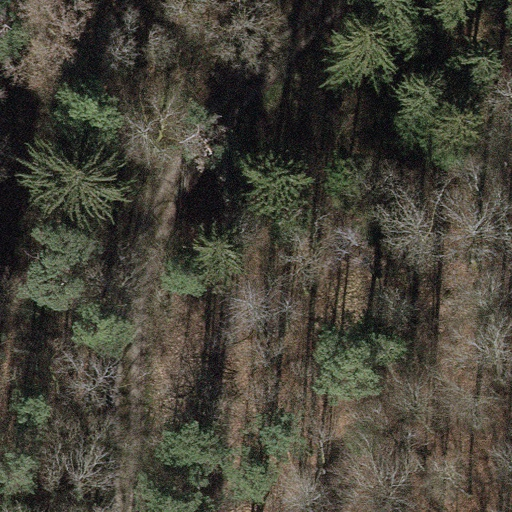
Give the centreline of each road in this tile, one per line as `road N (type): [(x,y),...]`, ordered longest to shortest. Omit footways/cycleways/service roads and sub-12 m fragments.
road 1 (track): [(148,511),(163,153)]
road 2 (track): [(163,153),(348,0)]
